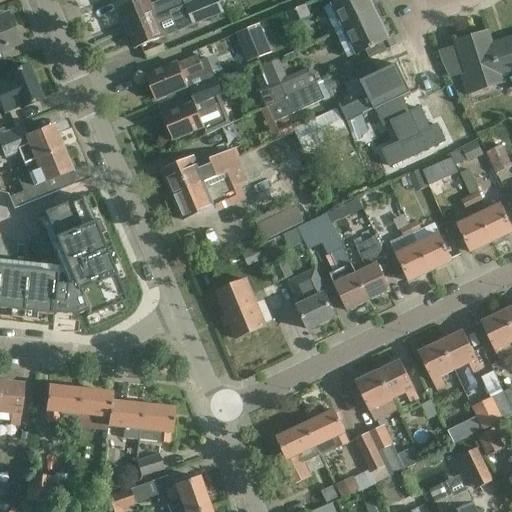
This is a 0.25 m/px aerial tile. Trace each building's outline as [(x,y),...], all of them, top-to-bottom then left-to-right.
[(149,0),(145,0),(120,10),(128,30),(203,0),(168,0),(152,7),(149,0)] [(224,14),(217,0),(203,0),(128,30),(136,50),(165,38),(194,26),(224,14)] [(331,0),(334,4),(324,9),(336,34),(346,29),(374,16),(369,6),(372,5),(369,0),(331,0)] [(6,16),(0,18),(0,53),(18,45),(6,16)] [(346,29),(336,34),(348,59),(357,54),(366,50),(370,59),(379,54),(375,46),(388,39),(381,24),(379,25),(374,16),(346,29)] [(273,53),(261,24),(236,35),(247,63),(273,53)] [(505,84),(503,78),(493,45),(489,32),(455,43),(466,76),(461,78),(467,97),(505,84)] [(503,78),(511,75),(511,38),(493,45),(503,78)] [(178,63),(147,75),(153,90),(156,99),(179,90),(188,87),(185,80),(204,72),(200,62),(197,55),(178,63)] [(268,87),(275,104),(318,84),(322,82),(318,72),(309,68),(286,78),(278,60),(260,68),(269,87),(268,87)] [(374,63),(356,71),(367,97),(356,102),(362,116),(376,109),(399,98),(410,93),(397,65),(379,73),(374,63)] [(27,66),(5,75),(5,76),(0,78),(0,104),(4,115),(19,109),(19,110),(41,100),(27,66)] [(194,103),(163,115),(167,125),(165,127),(169,137),(171,137),(173,140),(202,128),(206,136),(226,128),(215,101),(221,99),(224,97),(217,79),(215,79),(216,80),(189,91),(194,103)] [(275,104),(267,107),(274,123),(295,114),(325,100),(318,84),(275,104)] [(267,107),(275,104),(268,87),(256,93),(263,109),(267,107)] [(402,97),(376,109),(384,126),(392,123),(401,142),(383,151),(390,167),(445,141),(437,125),(430,129),(420,109),(409,114),(402,97)] [(309,122),(293,129),(295,133),(305,156),(350,135),(338,109),(309,122)] [(19,153),(23,165),(62,149),(53,126),(26,138),(21,126),(0,134),(0,146),(5,159),(19,153)] [(162,170),(173,196),(242,166),(243,165),(236,148),(209,159),(210,163),(199,168),(194,157),(162,170)] [(23,192),(10,197),(14,208),(49,194),(74,184),(69,172),(71,171),(62,149),(24,165),(28,177),(19,181),(23,192)] [(249,181),(243,165),(242,166),(173,196),(184,221),(245,194),(241,184),(249,181)] [(480,192),(471,196),(475,205),(484,201),(480,192)] [(475,205),(471,196),(462,200),(466,210),(475,205)] [(0,267),(0,309),(9,311),(36,314),(52,316),(52,313),(55,313),(71,315),(75,315),(84,312),(86,317),(97,313),(113,306),(125,301),(117,281),(111,266),(98,236),(88,211),(82,197),(64,204),(43,212),(72,284),(65,287),(65,286),(55,285),(56,274),(0,267)] [(491,210),(480,216),(492,242),(511,232),(511,227),(501,205),(499,200),(488,205),(491,210)] [(304,222),(294,201),(253,222),(263,242),(304,222)] [(369,301),(356,274),(327,214),(297,228),(309,250),(322,244),(327,255),(331,253),(339,270),(329,274),(335,284),(347,311),(369,301)] [(492,242),(480,216),(458,226),(470,252),(492,242)] [(409,226),(413,235),(422,231),(418,222),(409,226)] [(404,239),(391,245),(396,255),(409,282),(430,271),(418,245),(413,235),(409,226),(400,230),(404,239)] [(418,245),(430,271),(452,261),(439,235),(418,245)] [(356,274),(369,301),(391,290),(378,264),(376,260),(385,256),(376,236),(356,246),(366,269),(356,274)] [(279,282),(294,275),(286,256),(283,258),(275,240),(262,246),(279,282)] [(302,275),(290,281),(300,304),(297,306),(308,329),(334,317),(323,294),(313,299),(302,275)] [(266,326),(246,279),(216,292),(236,339),(266,326)] [(265,291),(271,310),(282,306),(276,288),(265,291)] [(511,308),(503,313),(511,332),(511,308)] [(511,344),(511,332),(503,313),(480,324),(499,362),(507,358),(503,348),(511,344)] [(462,332),(440,343),(453,372),(468,365),(472,375),(480,371),(462,332)] [(440,378),(453,372),(440,343),(418,354),(436,392),(444,388),(440,378)] [(399,363),(377,373),(391,402),(393,401),(405,396),(410,405),(417,400),(399,363)] [(490,397),(502,391),(492,371),(480,377),(490,397)] [(391,402),(377,373),(355,384),(373,422),(374,424),(398,412),(393,401),(391,402)] [(24,385),(0,382),(0,413),(11,415),(10,425),(20,426),(24,385)] [(59,412),(78,414),(80,390),(48,387),(46,411),(48,411),(47,422),(58,423),(59,412)] [(511,387),(502,393),(511,414),(511,387)] [(78,414),(109,418),(111,403),(112,394),(80,390),(78,414)] [(483,430),(511,415),(511,414),(502,393),(472,407),(478,418),(483,430)] [(437,415),(431,401),(422,405),(428,419),(437,415)] [(111,403),(109,418),(107,437),(139,440),(142,406),(111,403)] [(142,406),(139,440),(169,444),(170,433),(171,433),(174,409),(142,406)] [(334,413),(305,426),(319,456),(320,456),(335,449),(336,450),(346,445),(342,435),(344,434),(334,413)] [(483,430),(478,418),(448,433),(453,444),(483,430)] [(305,426),(276,440),(284,458),(279,460),(291,486),(311,477),(309,473),(305,463),(319,456),(305,426)] [(384,426),(368,434),(389,478),(422,463),(415,448),(398,456),(384,426)] [(504,449),(494,428),(477,437),(488,458),(504,449)] [(376,484),(389,478),(368,434),(355,440),(376,484)] [(494,482),(478,449),(461,457),(477,490),(494,482)] [(163,471),(158,454),(136,460),(141,478),(163,471)] [(122,467),(105,466),(103,487),(120,488),(122,467)] [(410,469),(376,486),(377,491),(384,510),(421,492),(410,469)] [(54,477),(28,475),(25,501),(51,504),(54,477)] [(196,511),(210,508),(199,477),(175,485),(176,487),(165,490),(169,502),(180,499),(181,501),(167,505),(169,511),(196,511)] [(360,491),(353,477),(336,485),(343,499),(360,491)] [(152,480),(130,488),(135,501),(156,493),(152,480)] [(455,496),(447,482),(429,491),(437,506),(440,511),(478,511),(466,490),(455,496)] [(97,504),(97,511),(122,511),(122,510),(135,505),(135,504),(129,490),(129,488),(99,500),(100,503),(97,504)] [(331,488),(321,494),(327,505),(337,499),(331,488)] [(377,491),(362,496),(367,511),(378,511),(384,510),(377,491)]
